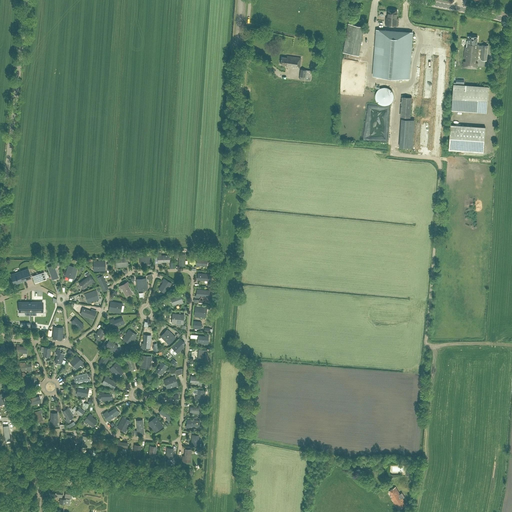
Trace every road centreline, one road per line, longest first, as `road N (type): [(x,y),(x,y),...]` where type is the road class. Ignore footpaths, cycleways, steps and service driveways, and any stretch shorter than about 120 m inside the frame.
road 1 (unclassified): [(0,236),(25,0)]
road 2 (unclassified): [(38,511),(0,327)]
road 3 (track): [(249,0),(242,138)]
